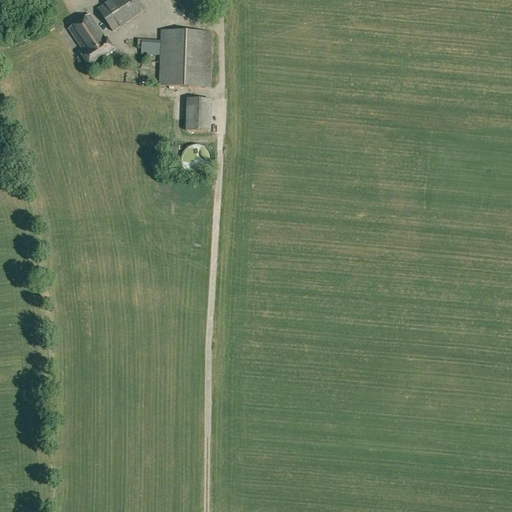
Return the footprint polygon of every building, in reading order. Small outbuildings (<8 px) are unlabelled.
[(113,32),(145,10),(138,0),(112,0),(98,9),(113,32)] [(90,68),(116,51),(109,39),(107,40),(91,15),(69,29),(86,54),(83,56),(90,68)] [(161,41),(161,56),(160,86),(210,88),(212,33),(162,31),(161,41)] [(142,40),(141,55),(161,56),(161,41),(142,40)] [(211,132),(212,100),(188,99),(187,131),(211,132)]
